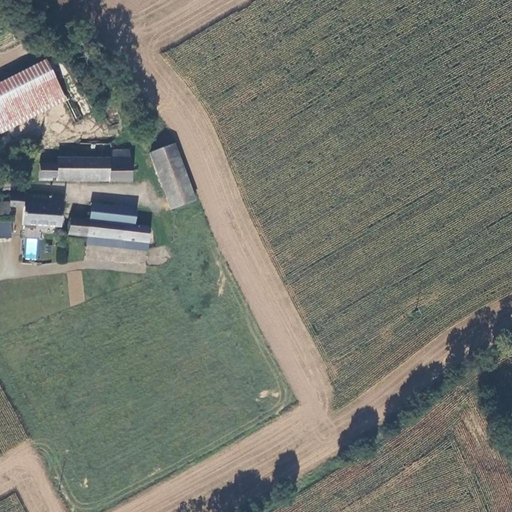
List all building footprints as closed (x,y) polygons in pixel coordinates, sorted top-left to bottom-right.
[(0,85),(0,131),(62,98),(43,62),(0,85)] [(169,174),(158,177),(170,212),(195,203),(176,145),(162,150),(169,174)] [(132,164),(131,149),(110,150),(111,161),(107,161),(106,157),(57,157),(57,162),(40,163),(40,181),(131,180),(132,164)] [(162,150),(150,153),(158,177),(169,174),(162,150)] [(10,195),(10,202),(10,205),(25,206),(23,225),(59,227),(61,195),(25,192),(24,196),(12,195),(10,195)] [(0,214),(9,215),(10,205),(10,202),(0,203),(0,214)] [(90,221),(133,225),(135,209),(91,205),(90,221)] [(143,241),(144,226),(133,225),(90,221),(71,219),(70,235),(89,236),(143,241)] [(12,221),(0,221),(0,237),(11,238),(12,221)] [(142,250),(143,241),(89,236),(89,245),(142,250)]
